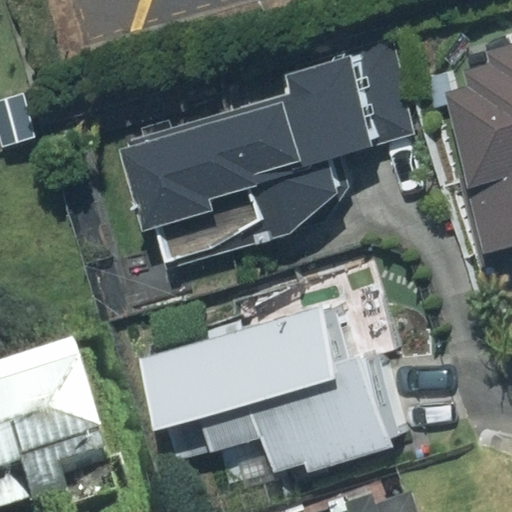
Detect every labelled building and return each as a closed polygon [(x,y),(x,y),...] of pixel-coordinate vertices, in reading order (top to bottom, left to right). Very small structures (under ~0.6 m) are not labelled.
[(511,42),(498,45),(502,65),(454,76),(453,71),(435,75),(442,106),(460,102),(493,252),(511,247),(511,42)] [(318,221),(352,188),(344,158),(425,136),(409,76),(371,86),(363,54),(295,72),(304,104),(133,150),(164,263),(318,221)] [(30,84),(0,93),(0,140),(4,153),(48,139),(30,84)] [(381,346),(351,355),(336,304),(147,359),(176,458),(228,443),(243,494),(320,471),(410,445),(381,346)] [(76,370),(0,394),(0,505),(108,470),(76,370)]
